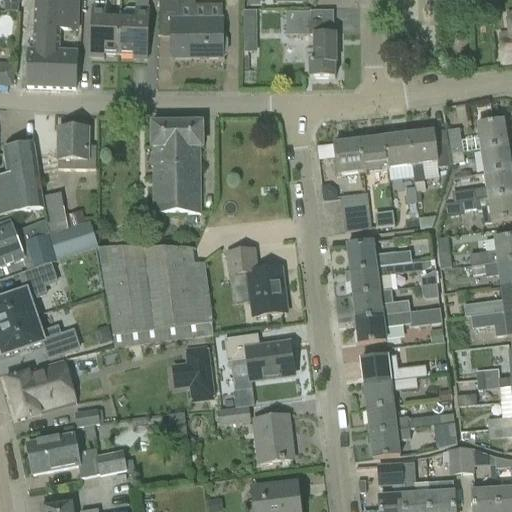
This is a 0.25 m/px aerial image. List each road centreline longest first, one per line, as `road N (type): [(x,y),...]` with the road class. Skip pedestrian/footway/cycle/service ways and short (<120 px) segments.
road 1 (residential): [(344,511),(300,108)]
road 2 (residential): [(300,108),(0,101)]
road 3 (residential): [(511,87),(375,98)]
